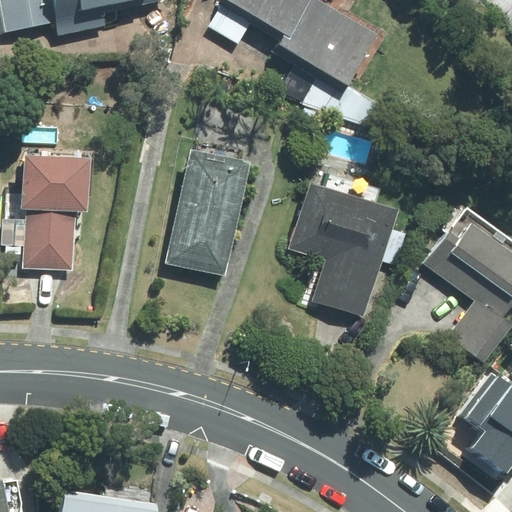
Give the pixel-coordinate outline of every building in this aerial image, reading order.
[(0,0),(0,33),(45,25),(48,38),(100,27),(97,14),(159,1),(158,0),(0,0)] [(266,47),(336,89),(368,35),(309,0),(211,0),(272,36),(266,47)] [(217,277),(238,163),(178,152),(157,265),(217,277)] [(16,271),(66,272),(68,214),(76,214),(77,159),(10,157),(8,211),(18,211),(16,271)] [(356,318),(387,211),(299,185),(280,251),(317,262),(305,303),(356,318)] [(511,280),(511,262),(460,225),(449,240),(440,233),(416,264),(468,303),(441,338),(476,364),(503,326),(494,319),(511,295),(511,286),(509,284),(511,280)] [(0,482),(0,511),(11,511),(8,481),(0,482)] [(141,511),(51,499),(49,511),(141,511)]
